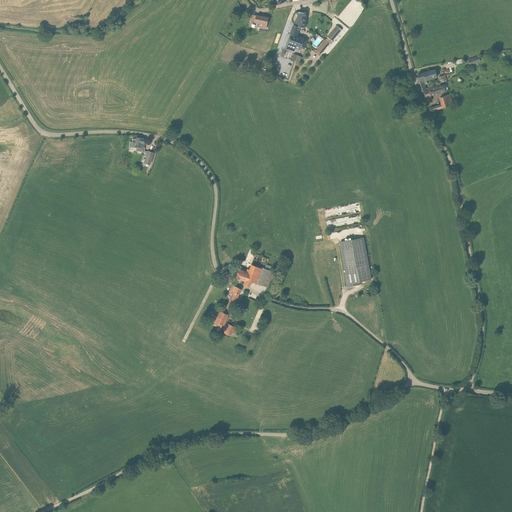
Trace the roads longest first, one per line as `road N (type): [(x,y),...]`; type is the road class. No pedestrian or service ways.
road 1 (unclassified): [(413,381),(342,311),(281,303),(219,274),(211,239),(214,184),(189,153),(144,135),(41,131),(0,67)]
road 2 (unclassified): [(467,389),(481,317),(459,196),(390,0)]
road 3 (unclassified): [(45,511),(181,440),(316,429),(413,381)]
road 4 (track): [(420,511),(445,389)]
